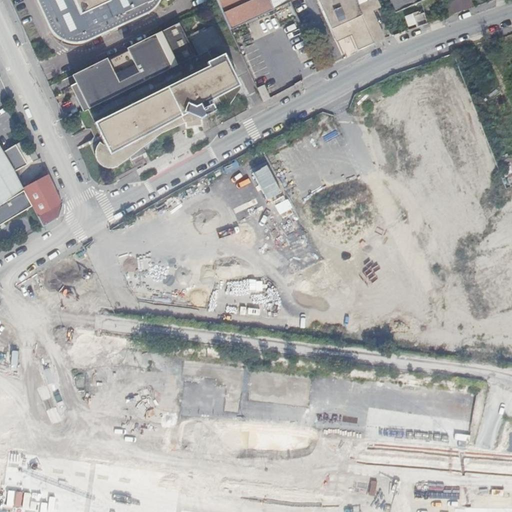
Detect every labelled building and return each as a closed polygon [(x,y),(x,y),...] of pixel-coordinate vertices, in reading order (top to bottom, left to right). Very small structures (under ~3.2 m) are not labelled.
[(38,0),(52,29),(53,30),(54,32),(57,35),(59,38),(61,39),(63,40),(64,41),(66,41),(69,42),(72,43),(74,43),(77,44),(79,43),(81,43),(84,43),(150,12),(152,11),(155,8),(158,6),(159,4),(161,2),(161,0),(38,0)] [(215,0),(218,4),(229,29),(289,1),(288,0),(215,0)] [(316,0),(334,39),(350,32),(335,0),(316,0)] [(335,0),(350,32),(358,49),(374,43),(355,0),(335,0)] [(355,0),(374,43),(384,39),(372,11),(380,7),(376,0),(355,0)] [(390,0),(396,13),(424,0),(390,0)] [(451,0),(444,2),(449,16),(472,8),(469,0),(451,0)] [(414,18),(418,27),(428,23),(424,14),(414,18)] [(77,84),(88,108),(166,70),(158,53),(187,38),(180,23),(164,31),(95,64),(78,72),(82,81),(77,84)] [(199,54),(208,50),(222,43),(213,26),(206,29),(206,28),(190,35),(199,54)] [(158,53),(166,70),(195,56),(193,51),(187,38),(158,53)] [(88,108),(77,113),(84,129),(95,124),(103,141),(100,143),(98,140),(97,141),(96,144),(95,146),(95,148),(94,149),(94,153),(95,156),(96,158),(96,160),(98,162),(100,164),(102,165),(104,167),(106,168),(109,168),(112,168),(115,168),(117,167),(119,166),(246,95),(241,85),(237,77),(224,78),(222,65),(228,59),(226,55),(224,56),(223,54),(212,59),(208,50),(199,54),(195,56),(166,70),(88,108)] [(256,88),(262,102),(268,99),(262,85),(256,88)] [(0,224),(32,205),(23,188),(19,180),(18,179),(14,171),(25,165),(28,164),(16,144),(3,152),(0,147),(0,224)] [(38,157),(34,147),(28,150),(33,160),(38,157)] [(14,171),(18,179),(29,174),(25,165),(14,171)] [(32,205),(43,226),(58,216),(63,206),(49,174),(44,176),(23,188),(32,205)]
